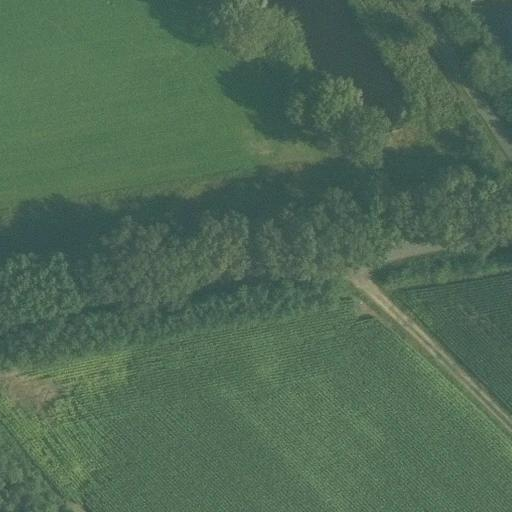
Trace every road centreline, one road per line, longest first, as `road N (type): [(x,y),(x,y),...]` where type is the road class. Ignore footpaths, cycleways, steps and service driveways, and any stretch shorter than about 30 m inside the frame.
road 1 (unclassified): [(0,316),(511,232)]
road 2 (track): [(511,427),(367,288),(353,261)]
road 3 (unclassified): [(412,0),(511,159)]
